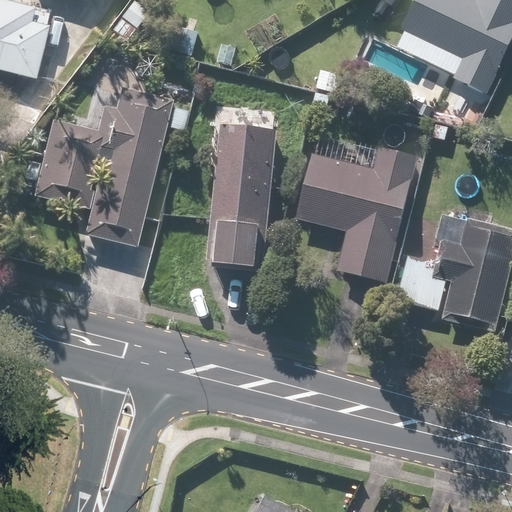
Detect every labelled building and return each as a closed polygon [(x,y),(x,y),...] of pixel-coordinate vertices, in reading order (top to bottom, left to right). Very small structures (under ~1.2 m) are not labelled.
[(0,0),(0,78),(30,86),(41,33),(0,23),(0,0)] [(410,0),(385,53),(435,77),(427,94),(473,117),(511,35),(511,0),(472,0),(472,3),(466,0),(410,0)] [(24,206),(81,219),(75,241),(130,253),(164,107),(110,94),(106,113),(89,109),(82,139),(43,129),(24,206)] [(276,113),(212,107),(198,275),(247,280),(251,237),(266,239),(276,113)] [(286,227),(342,239),(333,279),(384,290),(412,161),(306,138),(286,227)] [(492,340),(511,252),(511,232),(438,216),(432,243),(439,245),(434,267),(403,260),(391,317),(492,340)] [(305,511),(261,489),(248,511),(305,511)]
